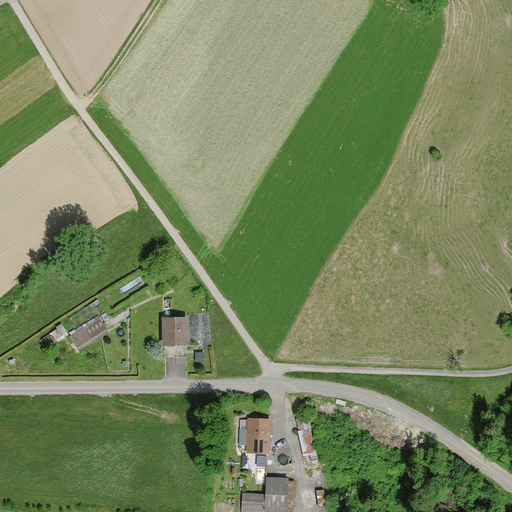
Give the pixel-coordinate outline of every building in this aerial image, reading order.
[(162,311),(163,342),(183,342),(182,310),(162,311)] [(78,347),(109,328),(100,313),(69,332),(78,347)] [(52,330),(57,338),(68,331),(62,323),(52,330)] [(301,453),(314,452),(313,419),(300,420),(301,453)] [(269,420),(249,420),(248,452),(269,452),(269,420)] [(235,486),(233,505),(283,508),(285,470),(263,468),(262,488),(235,486)]
